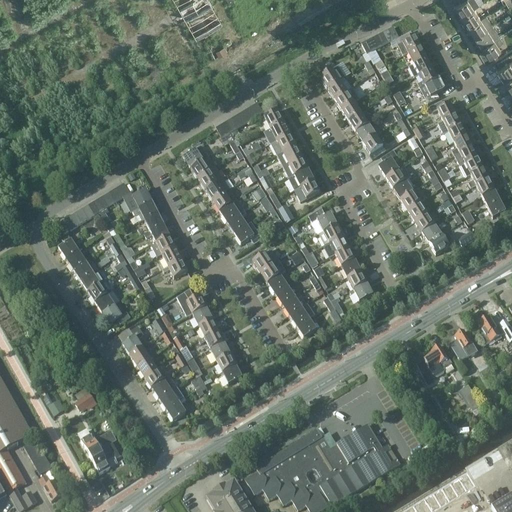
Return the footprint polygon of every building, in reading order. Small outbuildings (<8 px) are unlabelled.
[(209,0),(175,0),(185,18),(192,15),(191,13),(210,2),(209,0)] [(476,0),(464,0),(460,3),(453,8),(456,12),(457,10),(462,17),(474,9),(480,5),(476,0)] [(481,19),(480,19),(474,9),(462,17),(468,27),(481,19)] [(480,19),(481,19),(468,27),(475,37),(493,26),(486,15),(480,19)] [(481,47),(494,39),(499,36),(493,26),(475,37),(481,47)] [(393,29),(387,32),(393,43),(399,40),(393,29)] [(393,43),(387,32),(382,34),(388,45),(393,43)] [(382,34),(377,37),(383,48),(388,45),(382,34)] [(488,58),(500,50),(498,45),(503,42),(499,36),(494,39),(481,47),(488,58)] [(377,37),(372,40),(377,51),(383,48),(377,37)] [(415,38),(402,44),(397,47),(403,58),(408,56),(407,55),(420,49),(415,38)] [(377,51),(372,40),(367,43),(372,53),(377,51)] [(367,43),(361,46),(367,56),(372,53),(367,43)] [(407,55),(408,56),(413,66),(426,60),(420,49),(407,55)] [(431,70),(426,60),(413,66),(408,69),(413,79),(418,77),(431,70)] [(367,72),(372,70),(368,63),(364,66),(367,72)] [(378,71),(384,68),(381,63),(375,66),(378,71)] [(497,71),(504,82),(511,76),(511,67),(509,63),(497,71)] [(332,71),(319,80),(326,91),(339,82),(344,79),(337,68),(332,71)] [(437,81),(431,70),(418,77),(422,83),(417,86),(419,90),(437,81)] [(387,73),(381,76),(384,82),(390,78),(387,73)] [(393,83),(390,78),(384,82),(386,87),(393,83)] [(344,79),(339,82),(326,91),(333,102),(347,93),(341,85),(346,82),(344,79)] [(370,80),(364,83),(370,92),(375,88),(370,80)] [(442,92),(437,81),(419,90),(427,106),(438,100),(436,96),(442,92)] [(341,113),(354,104),(359,101),(351,90),(347,93),(333,102),(341,113)] [(399,94),(393,97),(396,103),(402,99),(399,94)] [(387,106),(392,104),(388,97),(384,100),(387,106)] [(402,99),(396,103),(399,108),(405,104),(402,99)] [(441,103),(429,110),(432,115),(437,112),(442,123),(455,116),(449,105),(444,108),(441,103)] [(361,115),(354,104),(341,113),(348,124),(361,115)] [(257,119),(263,115),(257,105),(251,108),(257,119)] [(252,122),(257,119),(251,108),(246,111),(252,122)] [(252,122),(246,111),(241,114),(247,125),(252,122)] [(269,132),(283,124),(277,112),(263,120),(269,132)] [(247,125),(241,114),(236,117),(242,128),(247,125)] [(402,121),(398,114),(393,117),(397,123),(401,121),(402,121)] [(368,126),(361,115),(348,124),(355,135),(368,126)] [(461,127),(455,116),(442,123),(437,126),(443,137),(448,134),(461,127)] [(236,117),(231,120),(237,131),(242,128),(236,117)] [(231,120),(226,123),(232,134),(237,131),(231,120)] [(226,123),(221,126),(227,137),(232,134),(226,123)] [(289,136),(283,124),(269,132),(275,143),(289,136)] [(215,130),(217,133),(222,140),(227,137),(221,126),(215,130)] [(375,137),(368,126),(355,135),(362,146),(375,137)] [(453,145),(466,138),(461,127),(448,134),(453,145)] [(419,128),(413,132),(416,137),(422,133),(419,128)] [(410,137),(406,130),(402,133),(406,139),(410,137)] [(240,137),(237,131),(232,134),(236,140),(240,137)] [(425,139),(422,133),(416,137),(419,142),(425,139)] [(233,142),(229,136),(225,138),(229,145),(233,142)] [(281,155),(295,148),(289,136),(275,143),(270,146),(276,158),(281,155)] [(370,157),(383,148),(375,137),(362,146),(370,157)] [(472,149),(466,138),(453,145),(456,151),(451,153),(454,158),(459,155),(472,149)] [(235,146),(231,149),(235,156),(239,153),(235,146)] [(190,171),(202,162),(208,158),(200,147),(195,151),(182,160),(190,171)] [(301,159),(295,148),(281,155),(287,166),(301,159)] [(431,149),(425,153),(428,158),(434,154),(431,149)] [(477,160),(472,149),(459,155),(462,161),(457,164),(458,166),(454,168),(455,171),(459,169),(464,166),(477,160)] [(239,163),(243,160),(239,153),(235,156),(239,163)] [(377,169),(385,180),(398,172),(393,164),(398,161),(393,153),(381,160),(384,165),(377,169)] [(252,154),(250,156),(246,158),(245,159),(250,166),(257,162),(252,154)] [(437,159),(434,154),(428,158),(431,163),(437,159)] [(208,158),(202,162),(190,171),(197,182),(210,173),(215,169),(208,158)] [(301,159),(287,166),(293,178),(307,171),(301,159)] [(464,180),(470,177),(483,171),(477,160),(464,166),(459,169),(464,180)] [(253,170),(256,176),(261,173),(257,167),(253,170)] [(215,169),(210,173),(197,182),(204,192),(222,180),(215,169)] [(250,169),(243,172),(246,177),(253,174),(250,169)] [(385,180),(392,191),(405,183),(409,180),(410,179),(403,169),(398,172),(385,180)] [(443,170),(437,174),(440,179),(446,175),(443,170)] [(294,193),(313,183),(307,171),(293,178),(288,181),(294,193)] [(488,181),(483,171),(470,177),(473,182),(467,185),(470,191),(475,188),(488,181)] [(446,175),(440,179),(443,184),(449,181),(446,175)] [(229,191),(222,180),(204,192),(212,203),(229,191)] [(494,192),(488,181),(475,188),(481,199),(494,192)] [(262,185),(266,192),(270,189),(266,183),(262,185)] [(319,194),(313,183),(294,193),(296,196),(301,193),(306,202),(319,194)] [(392,191),(399,202),(412,194),(405,183),(392,191)] [(123,185),(118,188),(125,199),(130,196),(123,185)] [(442,190),(439,185),(433,188),(436,193),(442,190)] [(125,199),(118,188),(113,191),(120,202),(125,199)] [(120,202),(113,191),(108,194),(115,205),(120,202)] [(215,208),(219,214),(227,208),(237,202),(229,191),(212,203),(215,208)] [(257,204),(264,199),(259,191),(252,196),(257,204)] [(399,202),(403,208),(406,213),(419,205),(424,202),(417,191),(412,194),(399,202)] [(456,191),(449,195),(452,200),(459,197),(456,191)] [(131,199),(133,202),(138,211),(151,204),(145,192),(131,199)] [(488,208),(499,203),(494,192),(481,199),(486,209),(488,208)] [(115,205),(108,194),(103,198),(110,208),(115,205)] [(269,197),(273,204),(277,202),(273,195),(269,197)] [(449,202),(445,195),(439,198),(443,205),(449,202)] [(459,197),(452,200),(455,205),(462,202),(459,197)] [(103,198),(98,201),(105,211),(110,208),(103,198)] [(266,200),(259,204),(266,214),(273,210),(266,200)] [(98,201),(93,204),(100,214),(105,211),(98,201)] [(227,208),(219,214),(226,225),(239,216),(239,217),(244,213),(237,202),(227,208)] [(273,204),(275,208),(277,211),(281,209),(277,202),(273,204)] [(502,208),(499,203),(488,208),(486,209),(492,221),(505,214),(502,209),(502,208)] [(100,214),(93,204),(88,207),(94,218),(97,216),(100,214)] [(144,222),(157,215),(158,215),(155,208),(153,208),(151,204),(138,211),(144,222)] [(414,224),(427,216),(419,205),(406,213),(414,224)] [(94,218),(88,207),(82,210),(89,221),(94,218)] [(89,221),(82,210),(77,214),(83,224),(89,221)] [(277,216),(273,210),(269,213),(272,219),(277,216)] [(317,237),(318,237),(336,227),(330,215),(325,218),(321,210),(308,219),(317,237)] [(468,212),(461,216),(465,221),(471,218),(468,212)] [(77,214),(72,217),(78,227),(83,224),(77,214)] [(149,234),(163,227),(157,215),(144,222),(149,234)] [(239,217),(239,216),(226,225),(233,236),(246,227),(239,217)] [(427,216),(414,224),(421,235),(434,227),(427,216)] [(72,217),(67,220),(73,230),(78,227),(72,217)] [(462,225),(458,218),(454,221),(457,227),(462,225)] [(471,218),(465,221),(468,226),(474,223),(471,218)] [(67,220),(61,223),(68,233),(73,230),(67,220)] [(251,223),(247,226),(255,237),(259,234),(251,223)] [(114,232),(112,229),(110,225),(106,227),(108,233),(111,238),(113,238),(118,236),(114,232)] [(169,239),(163,227),(149,234),(155,246),(169,239)] [(241,247),(254,239),(246,227),(233,236),(241,247)] [(324,248),(342,239),(344,238),(340,231),(338,232),(336,227),(318,237),(324,248)] [(428,246),(441,237),(434,227),(421,235),(428,246)] [(447,234),(441,237),(428,246),(435,257),(454,245),(447,234)] [(470,234),(457,242),(462,250),(475,242),(470,234)] [(121,242),(118,235),(118,236),(113,238),(117,245),(121,242)] [(64,246),(58,250),(65,261),(78,253),(71,242),(68,237),(61,241),(64,246)] [(299,238),(294,241),(298,247),(302,245),(303,244),(299,238)] [(106,242),(110,248),(114,245),(111,239),(106,242)] [(156,260),(161,257),(175,250),(169,239),(155,246),(151,248),(156,260)] [(324,249),(329,246),(334,257),(348,250),(342,239),(324,248),(324,249)] [(110,248),(113,254),(118,251),(114,245),(110,248)] [(167,269),(181,262),(175,250),(161,257),(167,269)] [(340,269),(354,262),(348,250),(334,257),(340,269)] [(85,264),(78,253),(65,261),(73,272),(85,264)] [(127,261),(131,259),(132,259),(128,253),(123,256),(127,261)] [(298,253),(289,258),(295,267),(303,261),(298,253)] [(265,255),(252,264),(260,275),(272,266),(265,255)] [(121,256),(116,259),(120,266),(125,263),(121,256)] [(311,260),(307,262),(311,269),(316,267),(311,260)] [(164,275),(169,272),(173,281),(187,274),(181,262),(167,269),(162,272),(164,275)] [(354,262),(340,269),(346,281),(360,274),(354,262)] [(80,283),(93,275),(85,264),(73,272),(80,283)] [(134,264),(129,266),(133,273),(138,270),(134,264)] [(280,277),(272,266),(260,275),(267,286),(280,277)] [(127,267),(122,270),(126,277),(131,274),(127,267)] [(146,276),(142,268),(138,270),(133,273),(137,280),(146,276)] [(320,271),(314,274),(317,279),(323,276),(320,271)] [(352,292),(366,285),(360,274),(346,281),(352,292)] [(87,294),(100,286),(100,285),(93,275),(80,283),(87,294)] [(287,288),(280,277),(267,286),(274,297),(287,288)] [(317,284),(313,278),(308,280),(312,286),(317,284)] [(329,289),(323,278),(318,281),(324,292),(325,292),(329,289)] [(141,290),(135,280),(130,283),(136,293),(141,290)] [(145,283),(141,285),(145,292),(149,289),(145,283)] [(94,305),(107,297),(108,296),(109,295),(110,292),(109,289),(108,286),(105,285),(102,284),(100,285),(100,286),(87,294),(94,305)] [(316,292),(320,290),(317,284),(312,286),(316,292)] [(372,297),(366,285),(352,292),(358,304),(372,297)] [(287,288),(274,297),(281,307),(294,299),(287,288)] [(192,317),(205,310),(207,309),(204,301),(201,302),(199,298),(194,300),(189,291),(176,300),(186,320),(192,317)] [(300,295),(294,299),(281,307),(289,318),(301,310),(297,303),(302,299),(300,295)] [(331,295),(328,297),(326,298),(328,300),(330,304),(335,302),(331,295)] [(102,316),(114,307),(107,297),(94,305),(102,316)] [(331,306),(330,304),(328,300),(323,303),(327,309),(331,306)] [(339,308),(335,302),(330,304),(331,306),(334,311),(339,308)] [(301,310),(289,318),(296,329),(309,321),(314,317),(307,306),(301,310)] [(109,327),(116,322),(120,327),(130,320),(126,315),(121,318),(114,307),(102,316),(109,327)] [(165,316),(161,310),(157,312),(161,319),(165,316)] [(205,310),(192,317),(198,328),(211,322),(205,310)] [(167,316),(161,319),(167,329),(172,326),(167,316)] [(479,323),(477,324),(484,334),(481,336),(487,346),(503,336),(509,345),(511,342),(511,332),(506,323),(494,330),(487,318),(483,321),(481,321),(479,322),(479,323)] [(316,332),(309,321),(296,329),(304,340),(316,332)] [(204,340),(217,333),(211,322),(198,328),(204,340)] [(159,337),(164,334),(161,328),(156,330),(159,337)] [(131,333),(134,338),(122,346),(129,357),(142,349),(137,341),(143,337),(138,329),(131,333)] [(466,359),(468,361),(477,356),(463,332),(454,338),(466,359)] [(210,352),(223,345),(225,344),(221,337),(219,338),(217,333),(204,340),(210,352)] [(185,349),(178,338),(173,341),(180,352),(185,349)] [(172,345),(169,339),(164,342),(168,348),(172,345)] [(179,356),(172,345),(168,348),(174,359),(179,356)] [(229,357),(223,345),(210,352),(216,363),(229,357)] [(422,359),(434,378),(437,379),(443,376),(443,372),(443,371),(450,366),(447,361),(448,361),(439,348),(431,353),(422,359)] [(149,360),(142,349),(129,357),(137,368),(149,360)] [(186,367),(179,356),(174,359),(181,370),(186,367)] [(184,359),(187,364),(193,360),(190,356),(184,359)] [(235,368),(229,357),(216,363),(222,375),(235,368)] [(144,379),(162,367),(156,371),(151,363),(155,361),(153,358),(149,360),(137,368),(144,379)] [(477,369),(483,380),(492,375),(486,364),(477,369)] [(151,390),(164,382),(169,378),(162,367),(144,379),(151,390)] [(190,370),(193,375),(199,371),(197,367),(190,370)] [(241,380),(235,368),(222,375),(228,387),(241,380)] [(43,377),(35,381),(41,391),(48,387),(43,377)] [(164,382),(151,390),(158,401),(171,393),(176,389),(169,378),(164,382)] [(195,381),(198,387),(203,384),(199,378),(195,381)] [(0,455),(6,453),(32,438),(0,380),(0,455)] [(200,390),(198,387),(195,381),(191,383),(196,392),(200,390)] [(207,391),(203,384),(198,387),(200,390),(202,393),(207,391)] [(475,418),(483,413),(484,413),(467,387),(458,393),(468,409),(469,408),(475,418)] [(54,417),(65,411),(53,389),(42,396),(54,417)] [(202,393),(200,390),(196,392),(195,392),(199,399),(204,396),(202,393)] [(166,412),(178,404),(178,403),(171,393),(158,401),(166,412)] [(89,396),(75,405),(80,413),(86,409),(88,413),(96,407),(89,396)] [(178,403),(178,404),(166,412),(173,423),(186,415),(180,407),(186,403),(184,400),(178,403)] [(300,511),(305,509),(307,511),(323,511),(331,508),(332,509),(400,467),(397,461),(391,465),(385,455),(390,452),(388,447),(382,451),(368,427),(360,432),(360,433),(331,450),(323,439),(321,440),(316,431),(255,469),(257,473),(244,481),(254,498),(262,493),(268,504),(277,499),(283,509),(291,504),(296,511),(300,511)] [(91,437),(90,437),(87,432),(78,437),(81,442),(81,443),(90,459),(100,453),(100,452),(95,443),(91,437)] [(112,433),(95,443),(100,452),(109,447),(114,444),(117,443),(112,433)] [(35,443),(24,450),(39,476),(51,469),(35,443)] [(119,466),(125,463),(114,444),(109,447),(109,448),(116,461),(119,466)] [(511,446),(500,454),(510,472),(511,471),(511,446)] [(99,476),(110,470),(107,466),(116,461),(109,448),(100,453),(90,459),(99,476)] [(0,480),(8,495),(16,491),(26,486),(6,453),(0,455),(0,480)] [(468,473),(403,511),(435,511),(477,487),(468,473)] [(46,479),(39,483),(51,504),(63,497),(54,483),(50,485),(46,479)] [(102,483),(87,489),(93,503),(108,497),(102,483)] [(224,487),(216,492),(213,494),(215,496),(207,501),(214,511),(249,511),(248,509),(249,509),(242,498),(241,498),(233,485),(226,489),(224,487)] [(16,491),(8,495),(17,511),(22,511),(36,504),(30,494),(20,499),(16,491)] [(492,511),(511,511),(511,495),(491,509),(492,511)]
